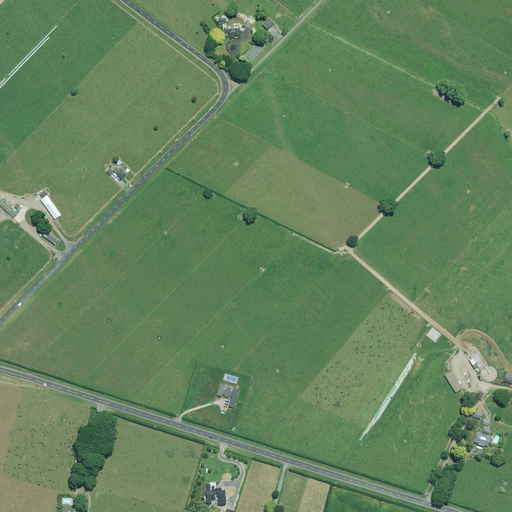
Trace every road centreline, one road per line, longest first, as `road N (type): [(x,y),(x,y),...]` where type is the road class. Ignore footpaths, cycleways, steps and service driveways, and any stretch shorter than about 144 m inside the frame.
road 1 (tertiary): [(0,369),(452,511)]
road 2 (unclassified): [(226,87),(219,104),(0,323)]
road 3 (unclassified): [(125,0),(214,66),(226,87)]
road 4 (unclassified): [(321,0),(226,87)]
